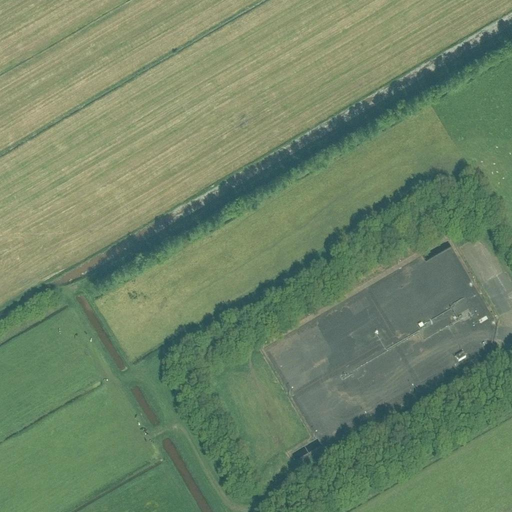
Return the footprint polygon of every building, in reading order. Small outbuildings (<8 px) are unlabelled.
[(474,265),(478,263),(471,248),(467,250),(474,265)] [(482,329),(492,320),(488,316),(483,322),(476,315),(471,319),(477,326),(474,328),(481,335),(484,332),(482,329)] [(293,346),(288,349),(295,360),(300,357),(293,346)] [(458,363),(465,358),(463,354),(456,358),(458,363)] [(465,375),(472,371),(470,366),(463,370),(465,375)]
